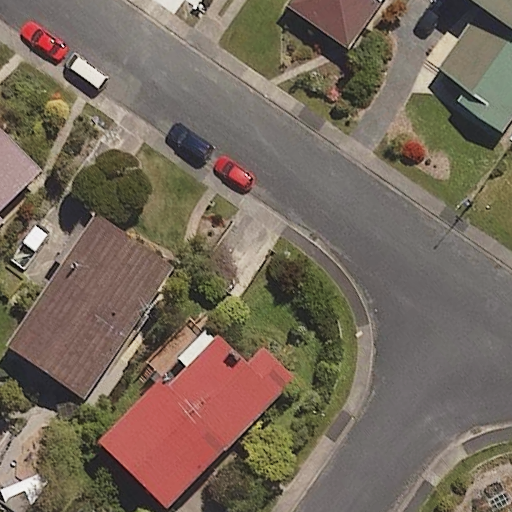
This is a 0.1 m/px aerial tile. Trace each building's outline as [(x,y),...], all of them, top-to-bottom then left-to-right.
[(382,0),(289,0),(282,12),(345,55),(382,0)] [(511,0),(466,0),(478,8),(436,69),(472,94),(462,109),(498,134),(511,113),(511,0)] [(0,205),(36,169),(0,133),(0,205)] [(168,269),(91,217),(4,346),(81,398),(168,269)] [(242,366),(210,333),(98,444),(162,508),(292,379),(260,348),(242,366)]
